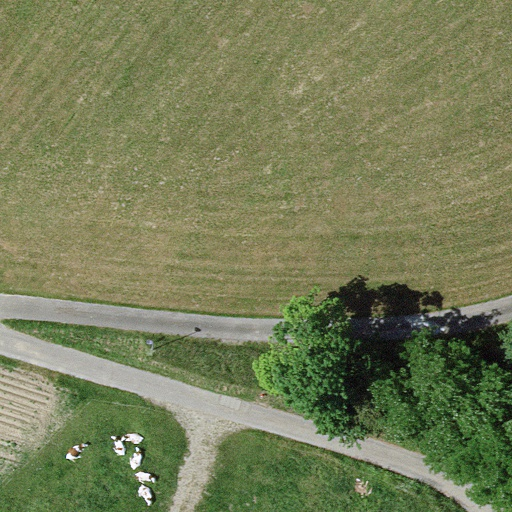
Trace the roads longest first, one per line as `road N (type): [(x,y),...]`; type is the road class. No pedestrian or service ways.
road 1 (residential): [(511,296),(479,308),(335,327),(0,300)]
road 2 (track): [(511,460),(335,327)]
road 3 (unknown): [(210,317),(208,395),(183,511)]
